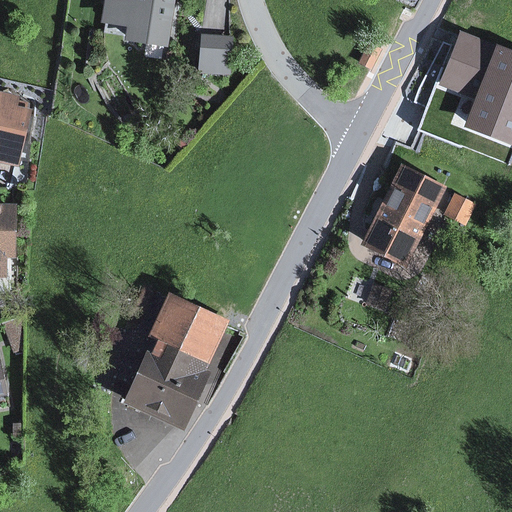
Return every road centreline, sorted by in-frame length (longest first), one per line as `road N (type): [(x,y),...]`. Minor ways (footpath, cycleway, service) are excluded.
road 1 (tertiary): [(144,511),(236,380),(361,131)]
road 2 (residential): [(251,0),(273,60),(313,104),(361,131)]
road 3 (tertiary): [(361,131),(434,0)]
